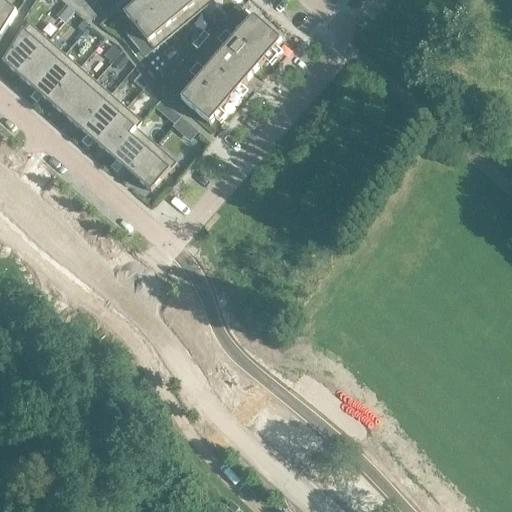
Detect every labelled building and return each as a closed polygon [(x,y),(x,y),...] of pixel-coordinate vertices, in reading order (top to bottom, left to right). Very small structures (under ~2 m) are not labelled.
[(0,0),(0,40),(17,14),(1,0),(0,0)] [(165,0),(141,0),(140,2),(170,38),(186,25),(165,0)] [(192,0),(165,0),(186,25),(202,12),(192,0)] [(192,0),(202,12),(216,0),(192,0)] [(140,2),(124,15),(139,33),(130,40),(139,51),(147,43),(154,52),(170,38),(140,2)] [(67,7),(57,18),(65,25),(74,14),(67,7)] [(212,14),(207,18),(216,28),(225,20),(220,14),(212,14)] [(210,127),(255,75),(282,43),(254,18),(253,19),(235,40),(225,31),(217,40),(227,49),(207,72),(197,64),(189,73),(199,81),(182,101),(209,125),(209,126),(210,127)] [(4,64),(3,64),(19,78),(50,42),(29,24),(28,25),(24,22),(19,31),(23,33),(4,64)] [(204,32),(198,39),(203,43),(209,37),(204,32)] [(197,50),(203,43),(198,39),(192,46),(197,50)] [(50,42),(19,78),(34,92),(65,56),(50,42)] [(113,49),(105,57),(112,63),(120,55),(113,49)] [(34,92),(50,105),(81,69),(65,56),(34,92)] [(120,56),(113,65),(120,71),(127,62),(120,56)] [(81,69),(50,105),(65,119),(96,83),(81,69)] [(140,76),(133,84),(142,91),(147,86),(140,76)] [(81,132),(112,96),(96,83),(65,119),(81,132)] [(96,146),(127,110),(112,96),(81,132),(96,146)] [(154,97),(150,102),(155,107),(160,102),(154,97)] [(160,102),(154,109),(161,116),(167,108),(160,102)] [(112,159),(137,130),(143,123),(127,110),(96,146),(112,159)] [(183,130),(187,125),(180,119),(176,124),(183,130)] [(137,130),(112,159),(131,176),(157,147),(137,130)] [(157,147),(131,176),(151,194),(177,164),(176,163),(157,147)]
